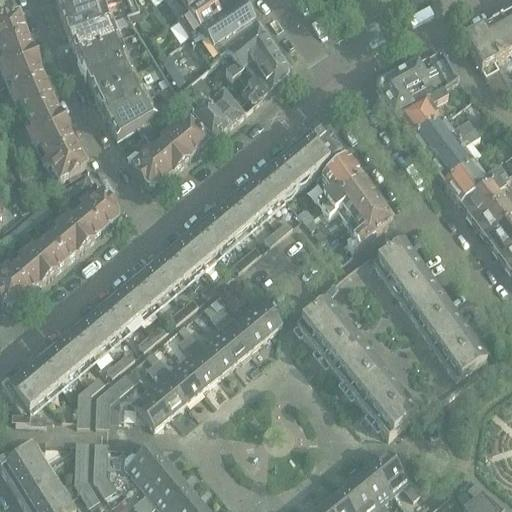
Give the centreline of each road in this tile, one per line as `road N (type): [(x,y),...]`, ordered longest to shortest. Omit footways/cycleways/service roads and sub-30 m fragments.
road 1 (residential): [(511,323),(336,90)]
road 2 (residential): [(154,242),(70,97),(31,0)]
road 3 (residential): [(154,242),(336,90)]
road 4 (residential): [(8,362),(154,242)]
road 5 (residential): [(336,90),(492,0)]
